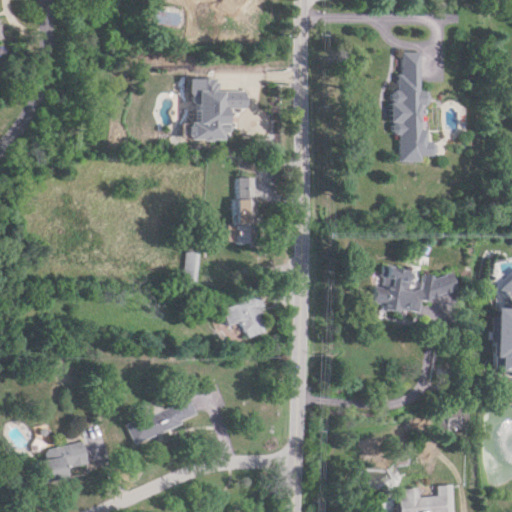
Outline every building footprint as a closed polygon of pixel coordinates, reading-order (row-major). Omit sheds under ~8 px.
[(219,0),(236,8),(239,0),(219,0)] [(415,51),(396,51),(396,74),(392,73),(391,90),(384,90),(383,133),(391,133),(391,161),(413,161),(413,155),(428,155),(428,141),(422,140),(423,90),(414,90),(415,51)] [(184,139),(223,140),(224,107),(241,108),(241,91),(213,90),(213,78),(189,77),(187,121),(185,121),(184,139)] [(230,224),(221,224),(220,242),(240,242),(240,227),(250,227),(250,198),(247,198),(247,176),(230,176),(230,224)] [(193,281),(194,251),(181,250),(180,280),(193,281)] [(450,289),(445,272),(430,276),(413,273),(411,287),(400,290),(399,288),(402,270),(373,265),(370,284),(363,286),(360,301),(369,303),(370,308),(381,310),(450,289)] [(511,269),(502,278),(495,307),(493,307),(480,364),(511,371),(511,269)] [(219,325),(232,321),(236,337),(257,331),(248,297),(214,306),(219,325)] [(185,397),(159,407),(155,397),(128,407),(132,418),(121,422),(129,441),(192,417),(185,397)] [(465,426),(461,406),(431,411),(434,431),(465,426)] [(60,467),(83,463),(79,441),(40,448),(42,459),(30,461),(34,482),(62,477),(60,467)] [(449,511),(448,484),(432,484),(432,495),(414,496),(413,487),(397,488),(397,498),(392,498),(392,511),(449,511)]
